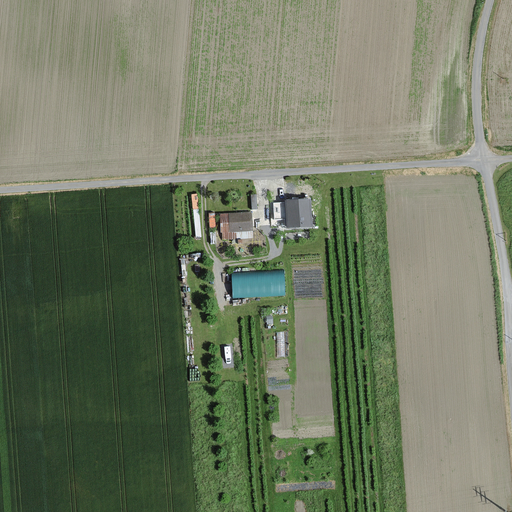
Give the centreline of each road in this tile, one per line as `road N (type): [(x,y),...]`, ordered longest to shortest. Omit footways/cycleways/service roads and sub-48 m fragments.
road 1 (unclassified): [(0,190),(482,160)]
road 2 (unclassified): [(511,390),(503,268),(482,160)]
road 3 (unclassified): [(482,160),(475,81),(490,0)]
road 4 (track): [(203,177),(205,239),(218,265),(268,256)]
